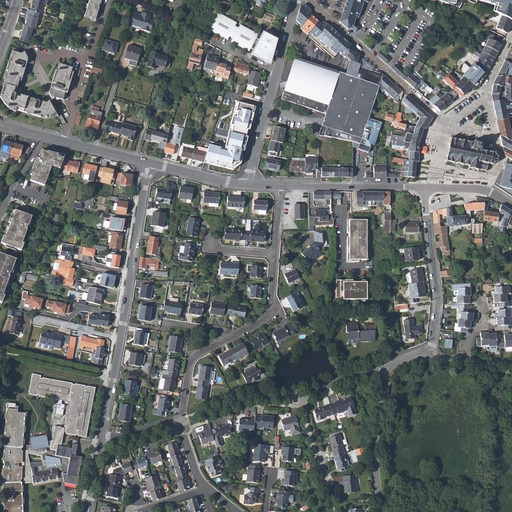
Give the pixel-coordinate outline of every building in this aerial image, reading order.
[(31,3),(30,10),(38,12),(40,13),(43,3),(48,5),(49,1),(45,0),(32,0),(33,1),(33,4),(31,3)] [(93,20),(98,6),(97,6),(97,2),(99,3),(99,0),(87,0),(83,16),(89,18),(89,19),(93,20)] [(346,0),(339,22),(347,29),(350,29),(351,26),(348,27),(343,22),(342,22),(349,0),(346,0)] [(348,27),(351,26),(353,25),(355,17),(358,17),(363,3),(365,4),(366,2),(367,2),(367,0),(349,0),(342,22),(343,22),(348,27)] [(434,0),(459,9),(461,0),(462,0),(475,4),(476,0),(434,0)] [(511,0),(477,0),(495,5),(493,13),(501,16),(507,18),(511,5),(511,0)] [(229,4),(221,1),(218,8),(226,11),(229,4)] [(338,53),(345,59),(345,58),(349,49),(350,46),(327,26),(318,26),(307,17),(307,8),(305,6),(300,7),(295,25),(333,59),(338,53)] [(307,17),(318,26),(327,26),(324,23),(319,24),(311,16),(311,11),(307,8),(307,17)] [(30,10),(27,9),(25,18),(26,18),(26,21),(24,25),(32,27),(34,28),(38,17),(37,17),(38,12),(30,10)] [(138,14),(132,12),(129,24),(132,25),(132,26),(140,29),(140,30),(150,33),(153,21),(149,19),(150,15),(141,13),(140,17),(138,16),(138,14)] [(253,51),(251,55),(255,58),(269,65),(276,40),(263,33),(259,41),(256,40),(256,38),(250,35),(248,32),(246,33),(244,30),(242,31),(240,28),(236,29),(236,30),(233,29),(234,27),(232,23),(230,24),(227,21),(225,21),(224,18),(221,19),(219,15),(214,18),(209,30),(231,42),(248,52),(250,49),(253,51)] [(496,29),(506,33),(511,20),(507,18),(501,16),(496,29)] [(23,25),(19,39),(25,41),(27,37),(29,37),(32,27),(24,25),(23,25)] [(494,36),(493,36),(487,33),(486,38),(488,39),(485,46),(497,52),(501,45),(494,41),(495,40),(493,39),(494,36)] [(195,37),(186,69),(191,70),(193,63),(198,65),(202,50),(198,49),(197,53),(197,54),(195,53),(195,52),(197,46),(200,47),(202,41),(195,37)] [(104,40),(102,50),(114,54),(117,44),(104,40)] [(368,44),(364,40),(362,43),(371,50),(372,48),(368,44)] [(127,46),(124,57),(129,59),(129,61),(137,63),(140,50),(127,46)] [(494,60),(497,52),(485,46),(481,52),(494,60)] [(491,64),(494,60),(481,52),(476,49),(473,54),(479,58),(491,64)] [(40,115),(47,117),(47,115),(50,116),(56,113),(49,101),(45,102),(42,104),(38,103),(38,102),(38,101),(37,100),(36,100),(35,100),(34,101),(33,101),(34,99),(15,93),(19,81),(21,81),(24,68),(20,67),(21,66),(22,66),(23,66),(23,65),(23,63),(21,62),(23,59),(25,60),(28,58),(24,51),(20,53),(12,51),(3,79),(5,80),(0,96),(0,98),(2,101),(4,104),(6,107),(15,109),(31,114),(40,117),(40,115)] [(355,51),(353,52),(350,62),(348,67),(349,67),(346,75),(339,73),(339,75),(325,114),(318,136),(320,136),(331,138),(353,142),(365,144),(373,120),(369,119),(379,88),(382,78),(372,74),(372,72),(359,67),(361,62),(361,61),(358,60),(358,57),(358,56),(358,53),(355,51)] [(390,59),(381,51),(377,56),(382,61),(386,64),(387,63),(390,59)] [(150,52),(146,67),(154,69),(155,66),(164,68),(164,67),(167,58),(150,52)] [(211,56),(207,55),(203,68),(215,71),(218,61),(218,58),(213,56),(213,58),(211,57),(211,56)] [(464,62),(454,73),(458,75),(462,78),(463,77),(472,85),(475,88),(480,85),(486,75),(483,73),(485,69),(488,71),(491,64),(479,58),(476,65),(473,64),(470,68),(464,62)] [(281,99),(325,114),(339,75),(333,72),(333,71),(301,60),(301,62),(294,60),(287,81),(283,94),(281,99)] [(504,84),(505,100),(511,100),(511,84),(510,84),(510,78),(504,77),(507,68),(510,64),(504,60),(492,84),(500,86),(502,87),(503,84),(504,84)] [(218,61),(215,71),(214,75),(220,77),(221,73),(223,74),(223,76),(228,77),(229,73),(230,68),(226,67),(227,64),(218,61)] [(235,65),(233,71),(247,75),(249,70),(248,69),(248,66),(242,63),(236,62),(235,65)] [(359,67),(372,72),(373,70),(369,68),(369,66),(365,65),(365,63),(361,62),(359,67)] [(51,90),(48,92),(52,100),(54,98),(61,100),(63,97),(65,97),(66,93),(73,72),(71,72),(72,67),(59,64),(57,70),(55,70),(52,82),(56,83),(56,84),(55,85),(54,85),(54,86),(54,87),(54,88),(55,88),(54,91),(51,90)] [(401,69),(396,64),(392,69),(397,74),(398,74),(402,70),(401,69)] [(101,69),(92,66),(90,73),(99,76),(101,69)] [(409,76),(402,70),(398,74),(405,81),(409,76)] [(260,74),(250,71),(246,85),(256,88),(260,74)] [(405,81),(413,88),(416,91),(420,86),(424,89),(427,85),(424,83),(420,80),(421,79),(412,72),(411,72),(410,75),(405,81)] [(436,75),(442,80),(451,89),(448,93),(452,97),(456,93),(457,94),(460,97),(463,95),(454,86),(457,83),(454,79),(448,74),(446,75),(444,78),(437,73),(436,75)] [(382,78),(379,88),(382,91),(383,90),(384,85),(387,78),(383,75),(382,78)] [(458,75),(454,79),(457,83),(454,86),(463,95),(472,85),(463,77),(462,78),(458,75)] [(383,90),(385,91),(388,94),(389,95),(396,87),(392,83),(388,88),(384,85),(383,90)] [(492,84),(491,94),(499,94),(499,93),(500,93),(500,86),(492,84)] [(450,98),(451,97),(448,95),(447,96),(446,94),(443,96),(438,92),(439,92),(440,92),(442,90),(437,85),(431,91),(435,95),(446,106),(453,101),(450,98)] [(399,98),(401,100),(403,93),(396,87),(389,95),(393,98),(392,100),(396,103),(399,98)] [(402,102),(407,107),(412,101),(404,93),(402,102)] [(435,95),(429,102),(439,111),(446,106),(435,95)] [(511,100),(505,100),(497,100),(493,101),(496,117),(511,113),(511,114),(511,115),(511,100)] [(407,107),(415,114),(419,107),(412,101),(407,107)] [(236,102),(229,132),(246,136),(247,129),(250,130),(255,107),(236,102)] [(419,118),(415,127),(423,128),(426,129),(429,124),(432,119),(419,107),(415,114),(411,118),(414,120),(418,117),(419,118)] [(85,127),(96,131),(102,113),(90,109),(85,127)] [(384,120),(391,122),(394,123),(394,122),(396,117),(386,113),(384,120)] [(123,122),(107,118),(102,132),(118,137),(119,134),(122,123),(123,122)] [(511,140),(511,136),(507,119),(496,121),(499,136),(511,142),(511,140)] [(372,141),(375,142),(381,123),(373,120),(365,144),(370,145),(372,141)] [(404,129),(403,132),(406,133),(421,136),(422,130),(423,128),(415,127),(406,125),(400,124),(394,122),(394,123),(393,127),(392,129),(394,130),(395,128),(396,128),(397,127),(404,129)] [(136,127),(122,123),(119,134),(128,137),(127,140),(132,141),(136,127)] [(281,144),(284,129),(273,127),(270,141),(272,141),(279,143),(281,144)] [(158,148),(164,150),(165,143),(166,139),(167,136),(168,134),(164,133),(163,134),(146,130),(143,139),(152,142),(152,141),(159,143),(158,148)] [(208,148),(208,150),(207,153),(204,162),(233,169),(241,164),(248,137),(246,136),(229,132),(224,152),(208,148)] [(405,137),(391,135),(390,140),(418,144),(421,136),(406,133),(405,137)] [(511,142),(499,136),(502,147),(502,149),(510,153),(511,151),(511,152),(511,142)] [(451,138),(450,138),(449,139),(450,140),(449,144),(449,143),(448,144),(449,144),(447,155),(446,155),(446,156),(447,156),(446,160),(445,160),(445,161),(446,161),(446,162),(447,161),(453,163),(453,164),(454,164),(454,163),(462,164),(462,165),(463,166),(463,165),(469,166),(469,168),(468,168),(468,169),(470,168),(477,170),(478,171),(478,170),(478,169),(485,171),(485,172),(486,172),(486,171),(487,171),(486,170),(488,164),(489,164),(490,164),(491,164),(491,165),(492,165),(492,164),(495,162),(496,163),(496,162),(496,161),(497,159),(497,158),(498,158),(497,157),(496,157),(496,156),(495,155),(494,154),(495,153),(494,153),(493,154),(490,152),(491,146),(492,146),(492,145),(491,145),(492,144),(491,144),(483,143),(484,142),(482,142),(479,142),(474,140),(474,139),(473,140),(473,141),(472,141),(472,142),(472,143),(468,142),(468,141),(467,141),(467,142),(459,140),(459,139),(458,140),(451,139),(451,138)] [(409,152),(418,153),(418,148),(418,144),(390,140),(389,147),(388,148),(395,149),(406,151),(409,152)] [(0,149),(0,150),(9,154),(12,143),(2,141),(0,149)] [(276,157),(279,143),(272,141),(270,147),(269,146),(267,155),(276,157)] [(367,153),(370,145),(365,144),(353,142),(353,146),(357,148),(357,149),(367,153)] [(22,146),(12,143),(9,154),(8,158),(7,163),(9,163),(10,162),(15,164),(17,162),(22,146)] [(175,145),(165,143),(164,150),(163,152),(172,154),(175,145)] [(180,157),(191,159),(193,149),(183,147),(180,157)] [(191,159),(204,162),(207,153),(197,150),(193,149),(191,159)] [(511,153),(510,153),(502,149),(505,157),(511,160),(511,153)] [(0,155),(8,158),(9,154),(0,150),(0,155)] [(46,151),(46,152),(41,150),(38,158),(36,157),(29,175),(31,175),(29,180),(44,186),(51,166),(59,169),(60,169),(60,168),(63,160),(64,158),(58,156),(58,154),(46,151)] [(409,152),(408,160),(416,162),(418,162),(418,161),(418,153),(409,152)] [(289,171),(300,172),(301,170),(304,170),(305,158),(291,158),(291,161),(290,165),(289,171)] [(310,170),(317,170),(317,168),(318,159),(305,158),(304,170),(304,172),(304,173),(310,173),(310,170)] [(267,159),(264,168),(277,171),(280,162),(267,159)] [(405,164),(405,167),(408,167),(408,166),(415,167),(416,162),(408,160),(402,159),(401,164),(405,164)] [(73,162),(63,160),(60,168),(60,169),(64,170),(64,172),(65,173),(65,174),(69,175),(70,172),(76,173),(79,162),(73,161),(73,162)] [(348,168),(339,168),(339,178),(352,178),(352,175),(352,162),(348,162),(348,168)] [(84,164),(82,174),(84,174),(83,179),(89,181),(93,182),(96,167),(84,164)] [(511,165),(505,164),(503,170),(501,169),(495,181),(500,184),(500,186),(511,189),(511,165)] [(337,168),(337,165),(330,165),(331,168),(333,168),(334,177),(339,178),(339,168),(337,168)] [(110,179),(114,180),(115,174),(113,173),(113,171),(100,167),(98,176),(101,177),(101,180),(110,182),(110,179)] [(373,167),(373,178),(386,177),(386,175),(386,171),(386,167),(373,167)] [(321,177),(328,177),(328,168),(326,168),(318,168),(318,176),(321,176),(321,177)] [(118,173),(116,184),(130,187),(132,175),(118,173)] [(157,188),(156,197),(170,199),(172,191),(171,191),(172,184),(166,183),(165,190),(157,188)] [(180,187),(178,198),(191,200),(193,189),(180,187)] [(204,191),(203,202),(209,203),(209,206),(218,207),(218,203),(219,203),(220,193),(208,192),(208,191),(204,191)] [(326,199),(327,209),(330,209),(330,198),(341,198),(341,192),(328,192),(313,192),(313,199),(326,199)] [(379,205),(383,205),(383,192),(370,192),(356,192),(356,205),(368,205),(368,201),(379,201),(379,205)] [(126,202),(126,199),(119,198),(111,196),(109,196),(109,199),(117,201),(115,213),(125,215),(127,203),(126,202)] [(227,196),(227,206),(244,208),(244,197),(227,196)] [(490,203),(491,200),(476,197),(476,204),(484,203),(484,210),(482,220),(482,222),(484,222),(484,221),(492,222),(492,225),(500,226),(503,217),(504,215),(499,214),(487,212),(487,206),(488,206),(488,203),(490,203)] [(341,209),(341,198),(330,198),(330,209),(331,213),(332,213),(338,213),(338,209),(341,209)] [(253,209),(258,210),(266,211),(266,210),(267,201),(253,200),(253,209)] [(304,204),(295,204),(295,219),(304,219),(304,204)] [(508,219),(511,212),(501,205),(498,210),(499,214),(504,215),(503,217),(500,226),(505,227),(507,219),(508,219)] [(447,226),(472,225),(474,224),(474,220),(471,220),(471,217),(469,217),(467,217),(466,217),(466,216),(451,217),(450,208),(445,209),(446,216),(446,225),(447,226)] [(443,216),(446,216),(445,209),(436,210),(432,213),(434,232),(434,234),(447,234),(447,226),(440,226),(439,214),(442,214),(443,216)] [(3,236),(0,243),(21,251),(24,243),(22,243),(27,229),(26,229),(27,226),(28,226),(32,216),(15,210),(11,219),(10,219),(8,223),(10,223),(5,237),(3,236)] [(324,210),(314,210),(314,217),(317,217),(317,221),(327,222),(327,215),(324,215),(324,210)] [(153,212),(151,226),(163,228),(165,214),(153,212)] [(51,218),(50,221),(59,223),(61,216),(54,214),(53,218),(51,218)] [(390,235),(390,232),(391,220),(391,219),(391,214),(381,214),(380,223),(383,223),(383,235),(390,235)] [(111,217),(109,229),(121,231),(123,224),(124,224),(124,220),(111,217)] [(189,218),(186,235),(196,237),(199,220),(189,218)] [(348,260),(366,260),(367,220),(349,220),(348,260)] [(418,223),(405,223),(405,232),(418,232),(418,223)] [(472,233),(481,233),(482,224),(478,224),(474,224),(472,225),(472,233)] [(241,239),(245,240),(246,231),(241,230),(242,230),(225,229),(224,239),(241,240),(241,239)] [(302,254),(309,263),(322,254),(318,249),(323,245),(323,241),(327,241),(326,230),(315,231),(315,241),(308,246),(310,248),(302,254)] [(249,231),(246,231),(245,240),(249,240),(249,241),(259,241),(259,240),(264,241),(265,232),(249,231)] [(121,234),(112,232),(110,247),(120,249),(122,236),(121,236),(121,234)] [(440,242),(435,242),(436,249),(441,248),(441,253),(448,252),(448,246),(448,242),(447,234),(434,234),(434,235),(439,235),(440,242)] [(156,255),(156,254),(158,246),(158,242),(157,242),(158,238),(150,236),(149,241),(148,241),(147,248),(149,248),(148,254),(156,255)] [(74,250),(75,246),(62,243),(60,254),(60,255),(63,256),(65,257),(64,260),(71,261),(72,257),(71,256),(71,255),(73,255),(74,250)] [(194,244),(186,243),(183,260),(192,261),(194,248),(193,248),(194,244)] [(82,254),(90,256),(91,249),(89,248),(84,247),(82,254)] [(417,247),(404,249),(406,262),(419,260),(417,247)] [(16,259),(0,253),(0,302),(2,303),(4,296),(2,295),(9,276),(8,276),(10,273),(11,273),(16,259)] [(120,256),(112,255),(110,267),(118,268),(120,256)] [(161,260),(141,257),(139,268),(143,269),(143,270),(145,270),(145,269),(147,269),(148,265),(150,265),(149,266),(154,267),(154,269),(157,270),(158,269),(160,269),(161,265),(159,265),(159,262),(160,262),(161,260)] [(52,269),(51,274),(63,277),(72,279),(75,269),(71,268),(71,265),(72,265),(73,262),(71,261),(64,260),(57,258),(56,258),(55,258),(53,264),(59,265),(57,271),(52,269)] [(234,272),(238,273),(239,263),(231,262),(230,263),(220,263),(219,274),(234,275),(234,272)] [(262,266),(247,265),(247,272),(251,272),(250,277),(261,278),(262,266)] [(288,283),(299,278),(296,272),(295,269),(284,275),(288,283)] [(410,271),(412,284),(423,282),(422,269),(410,271)] [(103,274),(100,286),(112,288),(115,276),(103,274)] [(72,279),(63,277),(61,284),(72,286),(74,279),(72,279)] [(353,282),(335,282),(336,298),(343,298),(343,300),(367,300),(366,282),(353,282)] [(425,296),(423,282),(412,284),(409,284),(411,298),(409,299),(409,303),(417,302),(416,298),(425,296)] [(491,291),(491,295),(493,295),(506,294),(508,294),(507,286),(504,286),(504,283),(496,283),(496,287),(497,291),(495,291),(491,291)] [(142,284),(140,298),(150,300),(152,286),(142,284)] [(465,284),(452,285),(452,290),(457,290),(457,296),(471,295),(470,288),(465,288),(465,284)] [(251,285),(250,298),(259,298),(260,286),(251,285)] [(89,287),(86,301),(100,305),(103,290),(89,287)] [(39,309),(42,300),(26,296),(27,292),(23,291),(21,299),(25,300),(24,304),(29,305),(28,306),(39,309)] [(298,292),(295,293),(286,297),(293,312),(302,308),(297,296),(299,295),(298,292)] [(499,303),(499,306),(507,306),(509,306),(508,300),(506,300),(506,294),(493,295),(493,303),(499,303)] [(472,299),(472,295),(471,295),(457,296),(456,296),(456,304),(460,305),(460,308),(467,308),(467,304),(467,299),(469,299),(472,299)] [(69,306),(47,301),(45,306),(52,308),(52,312),(63,314),(63,313),(67,314),(69,306)] [(182,303),(178,303),(171,301),(169,301),(169,302),(165,301),(164,305),(163,311),(167,312),(180,315),(182,303)] [(190,303),(188,313),(202,315),(203,305),(190,303)] [(211,303),(210,313),(223,316),(225,305),(211,303)] [(140,305),(138,320),(149,321),(151,307),(140,305)] [(246,308),(237,307),(229,306),(227,313),(232,314),(232,316),(244,318),(246,308)] [(494,314),(494,318),(496,318),(509,317),(511,317),(510,309),(507,309),(507,306),(499,306),(500,310),(500,314),(498,314),(494,314)] [(11,326),(18,328),(21,319),(14,317),(15,310),(8,308),(5,315),(13,317),(11,326)] [(460,314),(459,320),(472,321),(473,313),(468,313),(467,308),(460,308),(458,308),(458,314),(460,314)] [(89,315),(87,323),(107,327),(108,316),(98,314),(97,316),(89,315)] [(509,323),(509,317),(496,318),(497,326),(503,326),(504,329),(511,328),(511,324),(509,323)] [(422,333),(421,325),(414,326),(413,318),(404,319),(406,339),(415,338),(415,334),(422,333)] [(459,320),(458,320),(457,332),(467,332),(467,328),(468,325),(470,325),(474,325),(474,321),(472,321),(459,320)] [(277,342),(277,343),(296,334),(290,322),(283,325),(284,327),(278,330),(277,329),(272,332),(273,333),(272,333),(276,342),(277,342)] [(348,332),(348,339),(358,338),(358,341),(375,340),(374,330),(376,330),(376,325),(365,325),(364,329),(360,329),(360,327),(358,327),(358,322),(346,323),(346,332),(348,332)] [(18,330),(18,328),(11,326),(9,333),(19,336),(20,330),(18,330)] [(496,348),(500,348),(500,339),(496,340),(496,335),(492,336),(492,334),(492,333),(492,330),(488,330),(488,331),(488,333),(489,345),(489,346),(496,346),(496,348)] [(148,340),(149,333),(136,331),(133,344),(143,346),(144,339),(148,340)] [(55,348),(59,349),(60,343),(62,336),(62,335),(58,334),(53,333),(53,335),(49,334),(43,333),(41,334),(39,342),(39,343),(52,346),(52,347),(55,348)] [(476,346),(489,345),(488,333),(480,333),(480,338),(476,338),(476,346)] [(260,335),(250,340),(255,349),(268,343),(264,334),(261,336),(260,335)] [(444,334),(443,349),(451,349),(453,335),(444,334)] [(505,347),(511,347),(511,339),(511,335),(504,335),(504,339),(500,339),(500,348),(505,347)] [(62,336),(60,343),(67,345),(69,337),(62,336)] [(171,336),(168,351),(180,353),(182,338),(171,336)] [(97,340),(85,339),(85,338),(80,337),(78,349),(83,350),(83,347),(84,345),(96,347),(102,348),(104,340),(97,339),(97,340)] [(39,342),(36,342),(35,347),(39,348),(39,347),(51,350),(52,347),(52,346),(39,343),(39,342)] [(243,343),(230,350),(235,360),(248,353),(243,343)] [(69,347),(66,360),(71,361),(74,348),(69,347)] [(101,365),(104,348),(102,348),(96,347),(96,349),(95,354),(92,354),(91,361),(93,362),(93,363),(101,365)] [(223,365),(235,360),(230,350),(218,356),(223,365)] [(131,352),(129,365),(140,367),(142,354),(131,352)] [(164,370),(163,374),(176,377),(176,373),(177,373),(179,361),(169,359),(167,371),(164,370)] [(245,372),(242,373),(247,384),(251,381),(252,382),(258,380),(256,377),(261,374),(259,369),(257,370),(254,365),(244,370),(245,372)] [(201,366),(198,382),(205,383),(206,380),(209,380),(211,367),(201,366)] [(5,465),(5,477),(6,477),(7,481),(6,481),(4,511),(23,511),(25,481),(24,481),(24,478),(25,478),(27,477),(28,483),(33,482),(33,483),(58,479),(58,476),(62,475),(64,482),(77,485),(78,476),(81,457),(75,455),(77,444),(73,444),(72,448),(57,446),(57,444),(61,444),(63,431),(65,432),(65,433),(76,435),(76,434),(78,435),(77,436),(86,437),(95,387),(87,386),(86,387),(85,386),(85,385),(74,383),(74,385),(72,384),(72,383),(42,377),(42,379),(40,378),(41,375),(32,374),(29,394),(37,395),(39,395),(39,396),(69,402),(64,427),(55,426),(52,440),(47,441),(46,436),(31,439),(32,444),(26,445),(26,449),(22,450),(21,451),(21,448),(22,448),(25,413),(17,413),(18,406),(15,406),(15,403),(7,403),(3,446),(4,446),(4,450),(4,462),(5,462),(6,465),(5,465)] [(175,380),(176,377),(163,374),(162,378),(166,379),(164,391),(174,392),(175,381),(175,380)] [(126,380),(123,394),(134,396),(137,382),(126,380)] [(204,387),(205,383),(198,382),(195,398),(206,400),(208,388),(204,387)] [(153,414),(158,415),(159,411),(165,412),(167,412),(169,399),(159,398),(157,410),(153,410),(153,414)] [(334,401),(335,402),(336,407),(333,408),(334,414),(337,413),(338,414),(347,411),(348,417),(356,415),(352,398),(347,399),(347,400),(344,401),(344,400),(340,401),(340,400),(334,401)] [(121,404),(118,421),(129,422),(132,406),(121,404)] [(317,418),(317,420),(323,418),(323,417),(334,414),(333,408),(331,404),(324,405),(323,406),(323,407),(313,410),(316,419),(317,418)] [(256,415),(255,418),(254,428),(261,428),(273,429),(274,417),(269,416),(269,417),(266,417),(266,416),(263,415),(262,416),(256,415)] [(281,420),(284,430),(290,429),(292,435),(299,432),(298,427),(299,426),(296,417),(295,417),(295,416),(291,417),(281,420)] [(247,432),(254,433),(254,428),(255,418),(250,417),(250,420),(240,418),(238,429),(247,430),(247,432)] [(229,422),(215,427),(217,431),(212,432),(214,440),(216,447),(223,444),(221,436),(224,435),(224,436),(229,434),(228,433),(232,432),(229,422)] [(202,444),(214,440),(212,432),(210,429),(206,430),(207,431),(204,432),(199,434),(202,444)] [(332,451),(334,456),(345,453),(343,448),(344,448),(340,434),(331,437),(329,438),(330,441),(330,444),(331,444),(333,451),(332,451)] [(170,454),(171,457),(178,454),(177,451),(178,451),(175,442),(166,445),(169,454),(170,454)] [(268,453),(269,445),(255,444),(254,444),(254,449),(256,449),(255,452),(254,453),(253,461),(264,462),(265,456),(263,455),(264,453),(265,453),(268,453)] [(295,448),(283,447),(282,452),(283,452),(283,455),(282,461),(292,462),(292,456),(293,453),(294,453),(295,453),(295,454),(300,454),(301,448),(295,448)] [(144,455),(145,457),(147,465),(153,463),(153,464),(162,461),(162,460),(159,451),(153,453),(152,452),(144,455)] [(335,460),(338,470),(341,469),(342,469),(343,471),(346,470),(346,468),(349,467),(349,466),(350,465),(346,452),(345,453),(335,456),(336,460),(335,460)] [(174,466),(175,469),(182,466),(181,463),(182,463),(179,454),(178,454),(171,457),(170,457),(173,466),(174,466)] [(206,466),(208,470),(209,469),(210,472),(212,477),(221,475),(219,470),(220,469),(218,462),(219,461),(217,456),(206,460),(208,465),(206,466)] [(136,461),(133,462),(135,470),(139,468),(139,469),(148,466),(147,465),(145,457),(136,460),(136,461)] [(132,471),(135,470),(133,462),(130,463),(129,462),(121,465),(121,467),(123,475),(132,472),(132,471)] [(259,470),(259,465),(247,464),(247,468),(250,468),(250,469),(248,469),(247,482),(258,483),(259,471),(259,470)] [(178,478),(179,481),(186,478),(185,475),(186,475),(183,466),(182,466),(175,469),(174,469),(178,478)] [(108,483),(118,485),(120,477),(124,476),(123,475),(121,467),(116,469),(117,470),(115,471),(114,475),(112,475),(109,475),(108,483)] [(298,472),(285,471),(285,476),(285,480),(283,480),(282,486),(295,487),(295,482),(296,482),(298,472)] [(146,479),(147,483),(148,485),(146,486),(148,490),(149,489),(157,487),(160,486),(156,475),(151,477),(146,479)] [(356,478),(356,475),(344,476),(344,480),(342,481),(343,486),(345,486),(346,493),(356,492),(358,490),(357,485),(355,485),(355,480),(356,478)] [(188,478),(186,478),(179,481),(176,482),(180,493),(190,489),(189,486),(190,485),(188,478)] [(118,485),(108,483),(106,496),(117,498),(117,494),(118,490),(119,490),(120,485),(118,485)] [(158,491),(157,487),(149,489),(151,494),(150,494),(153,501),(161,499),(159,491),(158,491)] [(257,494),(258,488),(250,487),(250,493),(247,492),(247,495),(244,495),(243,503),(252,504),(255,503),(256,494),(257,494)] [(289,496),(290,491),(279,490),(278,494),(277,494),(276,498),(278,499),(277,502),(276,502),(276,506),(286,508),(288,495),(289,496)] [(191,509),(192,511),(199,509),(198,506),(199,506),(196,498),(187,500),(190,509),(191,509)]
